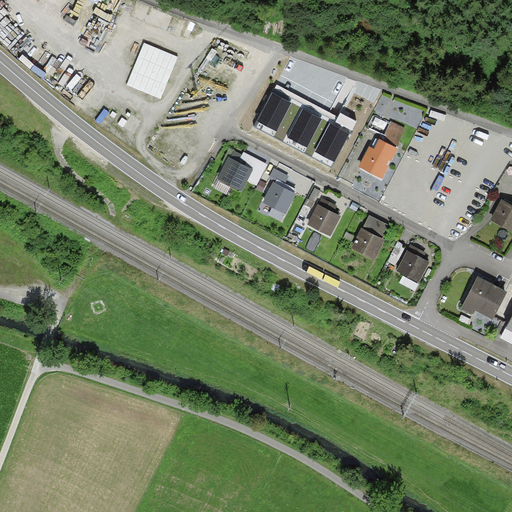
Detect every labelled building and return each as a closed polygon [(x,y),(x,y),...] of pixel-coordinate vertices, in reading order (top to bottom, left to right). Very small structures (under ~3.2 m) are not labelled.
[(186,38),(194,20),(146,0),(140,0),(133,17),(186,38)] [(117,76),(138,85),(145,67),(124,59),(117,76)] [(300,102),(274,89),(254,127),(332,168),(356,121),(340,113),(336,121),(300,102)] [(381,180),(398,149),(395,148),(406,129),(392,122),(385,136),(382,134),(374,149),(370,146),(358,168),(381,180)] [(244,152),(243,155),(235,150),(231,157),(229,156),(217,178),(243,191),(248,181),(257,185),(268,165),(244,152)] [(275,169),(270,179),(276,181),(277,180),(286,184),(289,176),(275,169)] [(267,183),(261,180),(257,189),(262,192),(267,183)] [(285,188),(274,182),(264,202),(273,207),(269,215),(280,220),(284,212),(286,213),(296,194),(285,188)] [(315,188),(309,200),(308,199),(305,204),(312,208),(321,191),(315,188)] [(338,206),(323,198),(319,205),(318,204),(308,224),(331,236),(341,216),(334,212),(338,206)] [(511,206),(502,202),(493,221),(511,230),(511,206)] [(387,225),(369,215),(352,250),(373,261),(384,241),(380,239),(387,225)] [(398,242),(388,262),(396,266),(404,250),(402,248),(403,245),(398,242)] [(428,253),(411,245),(397,272),(419,284),(431,263),(425,260),(428,253)] [(507,292),(478,277),(472,289),(461,309),(473,315),(475,310),(493,319),(507,292)]
